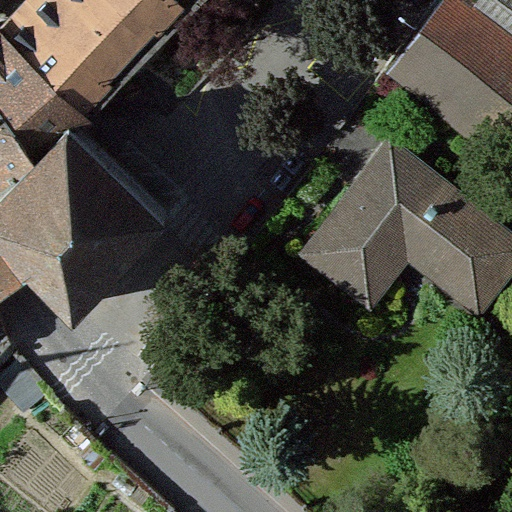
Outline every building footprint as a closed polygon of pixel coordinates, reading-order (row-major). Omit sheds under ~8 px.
[(178,0),(0,0),(0,17),(73,97),(178,0)] [(511,36),(474,6),(466,0),(444,0),(388,71),(493,154),(511,130),(511,36)] [(511,0),(478,0),(474,6),(511,36),(511,0)] [(73,97),(0,17),(0,97),(30,130),(56,106),(67,97),(73,97)] [(0,158),(30,130),(0,97),(0,158)] [(170,203),(67,97),(56,106),(30,130),(0,158),(0,221),(19,241),(31,253),(73,297),(170,203)] [(511,233),(387,140),(302,253),(369,303),(404,257),(481,314),(511,272),(511,233)] [(19,241),(0,221),(0,278),(31,253),(19,241)] [(46,387),(16,356),(0,371),(0,385),(24,409),(46,387)]
